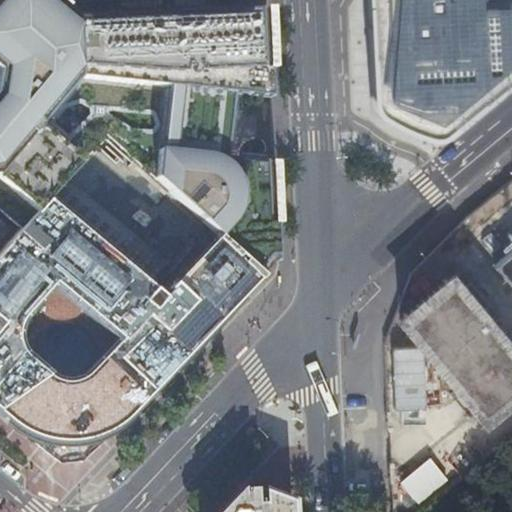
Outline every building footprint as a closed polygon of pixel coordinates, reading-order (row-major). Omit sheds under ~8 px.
[(0,0),(0,192),(32,218),(45,202),(103,139),(212,244),(223,232),(268,272),(281,257),(286,237),(282,202),(280,162),(220,159),(228,98),(270,99),(271,7),(70,20),(45,0),(0,0)] [(511,0),(365,0),(369,100),(405,98),(405,89),(411,88),(430,87),(437,87),(437,90),(437,95),(437,101),(438,108),(439,112),(441,116),(442,121),(445,125),(448,131),(497,90),(511,77),(511,0)] [(411,88),(405,89),(405,98),(369,100),(370,104),(372,108),(375,113),(377,115),(380,117),(386,120),(404,129),(417,134),(426,137),(430,138),(434,138),(437,137),(440,136),(444,134),(448,131),(445,125),(442,121),(441,116),(439,112),(438,108),(437,101),(437,95),(437,90),(437,87),(430,87),(430,90),(429,93),(426,95),(424,96),(421,97),(418,97),(415,95),(413,94),(412,91),(411,88)] [(430,87),(411,88),(412,91),(413,94),(415,95),(418,97),(421,97),(424,96),(426,95),(429,93),(430,90),(430,87)] [(0,252),(0,280),(27,302),(41,285),(95,330),(80,348),(140,407),(190,354),(268,272),(223,232),(212,244),(161,298),(45,202),(32,218),(0,252)] [(511,346),(454,277),(404,318),(488,420),(511,400),(511,346)] [(27,302),(0,280),(0,417),(15,430),(27,437),(38,441),(45,443),(57,445),(68,445),(74,445),(85,443),(97,439),(103,436),(109,434),(115,430),(125,422),(140,407),(80,348),(69,360),(58,367),(47,368),(33,363),(13,344),(7,336),(8,327),(15,316),(27,302)] [(429,457),(399,483),(418,505),(448,479),(429,457)] [(285,511),(285,509),(262,501),(263,504),(256,505),(255,489),(246,490),(246,493),(243,494),(242,488),(237,493),(237,511),(285,511)] [(292,511),(292,503),(262,491),(262,501),(285,509),(285,511),(292,511)] [(237,511),(237,493),(219,511),(237,511)]
